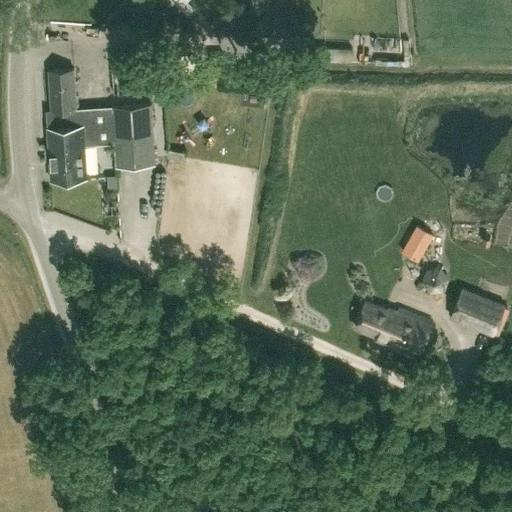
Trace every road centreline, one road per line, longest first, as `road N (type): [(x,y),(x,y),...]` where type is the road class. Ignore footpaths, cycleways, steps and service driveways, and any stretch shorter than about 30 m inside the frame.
road 1 (track): [(511,430),(29,216)]
road 2 (unclassified): [(127,511),(29,216)]
road 3 (unclassified): [(29,216),(15,116),(21,0)]
